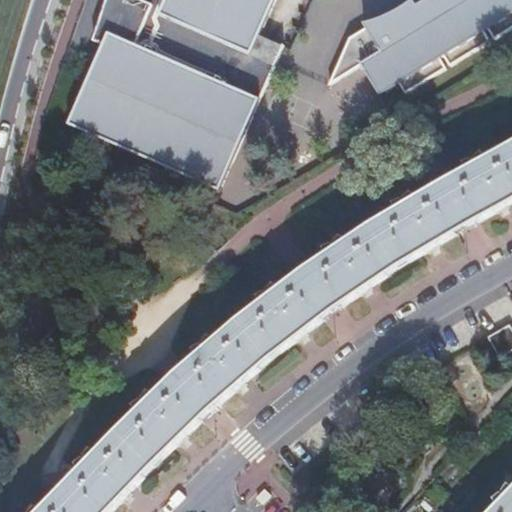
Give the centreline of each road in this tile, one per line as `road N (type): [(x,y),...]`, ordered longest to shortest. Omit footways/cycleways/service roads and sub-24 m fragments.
road 1 (residential): [(511,265),(288,405),(206,487)]
road 2 (primary): [(0,150),(43,0)]
